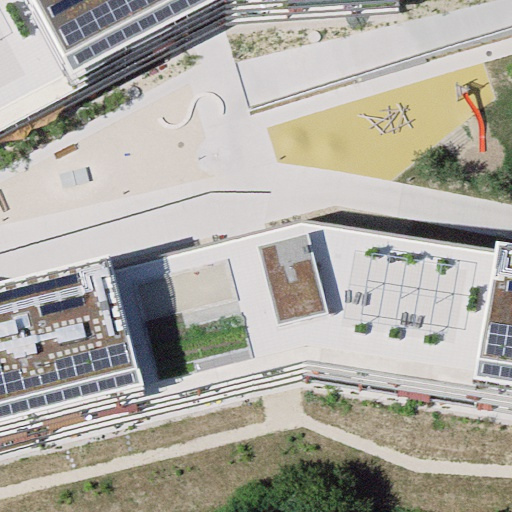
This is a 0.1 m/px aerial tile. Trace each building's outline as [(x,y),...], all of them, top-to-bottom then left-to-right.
[(13,0),(0,7),(0,146),(74,107),(15,0),(13,0)] [(15,0),(74,107),(224,23),(399,13),(397,0),(15,0)] [(305,234),(110,287),(141,429),(310,388),(471,417),(498,267),(305,234)] [(511,269),(498,267),(471,417),(511,423),(511,269)] [(0,314),(0,461),(141,429),(110,287),(0,314)]
